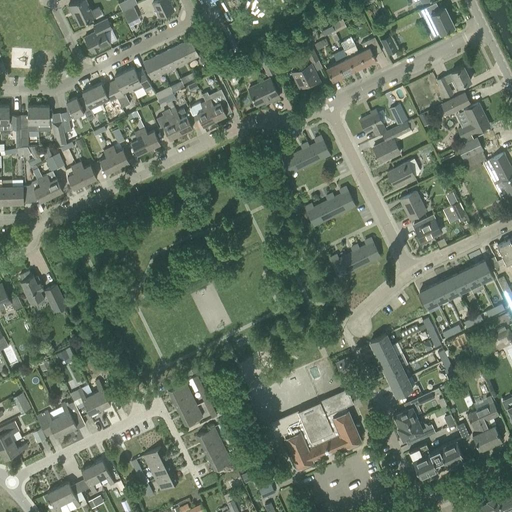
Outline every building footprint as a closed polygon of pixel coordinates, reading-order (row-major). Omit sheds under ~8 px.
[(76,16),(80,24),(102,13),(99,6),(91,9),(86,0),(78,0),(68,5),(74,17),(76,16)] [(135,0),(124,0),(119,3),(122,10),(133,5),(137,3),(135,0)] [(156,0),(153,2),(160,17),(174,10),(168,0),(156,0)] [(431,14),(440,33),(455,26),(445,6),(439,9),(436,2),(421,9),(425,17),(431,14)] [(122,10),(128,22),(139,17),(133,5),(122,10)] [(85,37),(92,52),(110,43),(105,32),(112,29),(107,18),(93,24),(97,31),(85,37)] [(335,30),(335,31),(346,26),(342,18),(332,24),(335,30)] [(321,29),(325,35),(335,30),(332,24),(321,29)] [(390,35),(381,40),(387,53),(396,48),(390,35)] [(358,51),(365,64),(376,58),(374,55),(382,51),(375,36),(361,43),(364,49),(358,51)] [(179,44),(187,61),(199,55),(191,38),(179,44)] [(314,43),(317,49),(328,43),(326,38),(314,43)] [(309,39),(295,45),(299,52),(305,49),(311,62),(318,58),(309,39)] [(348,57),(354,69),(365,64),(358,51),(352,39),(342,45),(348,57)] [(167,50),(175,67),(187,61),(179,44),(167,50)] [(333,54),(337,62),(343,75),(354,69),(348,57),(342,45),(344,49),(333,54)] [(160,53),(155,56),(163,72),(175,67),(175,66),(167,50),(164,52),(160,53)] [(271,57),(273,63),(282,59),(279,53),(271,57)] [(143,62),(151,78),(163,72),(155,56),(143,62)] [(260,60),(267,75),(276,71),(269,56),(260,60)] [(311,62),(292,71),(295,78),(299,88),(307,84),(309,87),(321,81),(316,71),(311,62)] [(326,68),(332,80),(343,75),(337,62),(326,68)] [(134,66),(124,71),(132,86),(134,92),(144,87),(144,88),(151,85),(149,81),(143,69),(137,72),(134,66)] [(464,66),(437,79),(445,96),(454,92),(449,82),(453,80),(456,87),(458,86),(464,83),(471,80),(464,66)] [(117,81),(111,84),(117,98),(122,107),(130,103),(125,94),(124,94),(122,91),(127,89),(132,86),(124,71),(115,76),(117,81)] [(249,88),(256,103),(271,96),(272,100),(279,96),(270,78),(249,88)] [(188,85),(191,90),(199,87),(196,81),(188,85)] [(92,87),(99,102),(109,98),(110,101),(117,98),(111,84),(104,87),(102,82),(92,87)] [(84,112),(88,120),(95,116),(90,107),(99,102),(92,87),(82,91),(85,97),(78,100),(84,112)] [(207,91),(202,94),(215,119),(226,114),(221,101),(226,99),(222,92),(211,98),(207,91)] [(164,96),(163,96),(165,101),(167,103),(171,100),(176,98),(173,92),(170,93),(164,96)] [(441,104),(447,114),(470,103),(465,92),(441,104)] [(66,105),(69,119),(84,112),(78,100),(76,96),(67,101),(68,105),(66,105)] [(434,99),(417,108),(419,113),(437,105),(434,99)] [(203,109),(197,112),(198,115),(203,125),(215,119),(212,114),(205,100),(200,103),(203,109)] [(470,122),(458,129),(462,137),(475,131),(489,124),(478,102),(464,109),(470,122)] [(390,109),(397,124),(407,119),(404,112),(400,104),(390,109)] [(9,105),(0,105),(0,133),(12,133),(12,129),(17,129),(21,129),(21,125),(21,114),(11,114),(9,114),(9,105)] [(28,124),(21,125),(21,129),(21,137),(28,137),(28,130),(39,130),(39,122),(38,105),(28,105),(28,114),(28,124)] [(39,122),(39,130),(49,130),(49,122),(51,122),(55,122),(53,114),(52,108),(49,109),(49,105),(38,105),(39,122)] [(174,106),(169,109),(181,132),(193,127),(188,117),(186,114),(184,108),(177,111),(174,106)] [(163,125),(169,138),(181,132),(169,108),(162,111),(163,114),(157,117),(161,126),(163,125)] [(136,109),(131,112),(133,116),(135,120),(139,118),(140,118),(138,114),(136,109)] [(373,128),(376,134),(385,129),(382,123),(376,109),(370,111),(371,114),(360,119),(366,131),(373,128)] [(419,115),(424,126),(429,123),(424,113),(419,115)] [(385,140),(373,146),(381,161),(390,157),(401,151),(396,140),(413,132),(411,129),(407,121),(407,122),(407,121),(395,127),(382,133),(385,140)] [(56,124),(52,125),(54,136),(64,134),(64,132),(62,124),(62,123),(56,124)] [(62,124),(64,132),(71,130),(69,123),(62,124)] [(112,130),(117,142),(124,139),(118,127),(112,130)] [(143,127),(140,129),(149,148),(161,142),(156,133),(154,129),(148,133),(145,127),(143,127)] [(131,141),(137,154),(149,148),(140,129),(134,131),(137,138),(131,141)] [(309,145),(316,160),(330,153),(321,135),(314,138),(316,142),(309,145)] [(477,136),(457,147),(464,161),(468,170),(472,168),(484,162),(487,160),(482,150),(483,149),(477,136)] [(81,137),(75,140),(80,149),(86,146),(81,137)] [(295,152),(303,166),(316,160),(309,145),(307,142),(301,145),(302,148),(295,152)] [(108,147),(118,166),(129,161),(123,148),(122,149),(119,143),(114,145),(113,145),(108,147)] [(17,152),(18,154),(25,153),(25,146),(23,146),(21,146),(17,147),(4,150),(5,154),(17,152)] [(34,159),(36,163),(41,161),(34,146),(27,146),(30,152),(34,159)] [(100,159),(106,172),(118,166),(108,147),(103,150),(106,156),(100,159)] [(49,148),(41,149),(45,157),(51,155),(49,148)] [(52,155),(58,167),(64,164),(58,152),(52,155)] [(280,155),(289,173),(303,166),(295,152),(288,155),(286,152),(280,155)] [(487,160),(484,162),(487,169),(495,183),(502,180),(509,194),(509,193),(511,195),(511,194),(511,167),(508,160),(504,152),(498,155),(490,159),(487,160)] [(45,159),(50,170),(58,167),(52,155),(45,159)] [(387,171),(395,186),(418,174),(419,169),(414,157),(387,171)] [(76,163),(85,182),(97,176),(91,164),(84,167),(81,161),(76,163)] [(67,175),(74,188),(85,182),(76,163),(71,166),(74,172),(67,175)] [(438,174),(437,175),(438,178),(442,180),(445,179),(446,177),(446,176),(446,174),(441,171),(439,172),(438,174)] [(47,174),(42,176),(52,195),(63,189),(59,181),(57,177),(56,177),(53,172),(48,175),(47,174)] [(31,183),(40,201),(52,195),(42,176),(32,181),(31,183)] [(12,185),(2,185),(2,203),(13,203),(12,185)] [(23,185),(12,185),(13,203),(24,202),(23,185)] [(334,197),(341,211),(355,204),(346,186),(339,190),(341,193),(334,197)] [(401,198),(410,217),(425,210),(416,190),(401,198)] [(321,203),(328,218),(341,211),(334,197),(332,193),(326,196),(328,200),(321,203)] [(458,201),(451,204),(458,217),(465,214),(458,201)] [(305,207),(314,224),(328,218),(321,203),(313,207),(312,203),(305,207)] [(300,212),(304,218),(309,216),(306,209),(300,212)] [(431,214),(414,222),(417,227),(415,228),(422,241),(441,231),(437,224),(434,218),(434,219),(431,214)] [(359,248),(366,262),(380,255),(371,237),(364,241),(366,244),(360,248),(359,248)] [(511,237),(497,245),(506,263),(510,261),(511,259),(511,237)] [(346,255),(353,269),(366,262),(359,248),(360,248),(358,244),(351,247),(353,251),(346,255)] [(330,258),(339,276),(353,269),(346,255),(339,258),(337,254),(330,258)] [(494,256),(490,258),(495,268),(499,266),(494,256)] [(485,260),(474,265),(481,281),(493,276),(492,275),(489,269),(485,260)] [(471,287),(473,292),(484,287),(483,285),(481,281),(474,265),(463,270),(471,287)] [(29,270),(20,274),(22,279),(21,280),(25,289),(23,290),(29,303),(30,302),(31,304),(32,304),(44,298),(43,296),(43,295),(40,289),(43,287),(42,284),(38,275),(35,277),(33,274),(32,275),(29,270)] [(452,275),(460,292),(471,287),(463,270),(452,275)] [(497,277),(502,290),(509,286),(504,274),(497,277)] [(449,296),(451,301),(462,296),(460,292),(452,275),(441,281),(449,296)] [(430,286),(438,301),(449,296),(441,281),(430,286)] [(50,303),(54,312),(67,305),(57,283),(51,286),(44,290),(50,303)] [(0,306),(11,302),(3,286),(0,287),(0,306)] [(430,286),(419,291),(427,307),(435,303),(436,306),(439,305),(438,301),(430,286)] [(494,307),(496,312),(504,309),(502,303),(494,307)] [(486,310),(488,316),(496,312),(494,307),(486,310)] [(472,317),(475,323),(483,319),(480,313),(472,317)] [(422,319),(426,327),(432,324),(428,316),(422,319)] [(464,321),(467,327),(475,323),(472,317),(464,321)] [(426,327),(431,338),(437,335),(432,324),(426,327)] [(450,328),(453,333),(461,330),(459,324),(450,328)] [(504,326),(497,329),(499,333),(501,332),(504,340),(511,336),(508,328),(506,329),(504,326)] [(442,331),(445,337),(453,333),(450,328),(442,331)] [(386,333),(370,340),(376,351),(391,344),(386,333)] [(431,338),(435,346),(441,343),(437,335),(431,338)] [(88,339),(80,342),(83,349),(91,345),(92,344),(89,338),(88,339)] [(376,351),(381,362),(402,352),(397,341),(391,344),(376,351)] [(438,351),(442,360),(447,357),(443,349),(438,351)] [(381,362),(386,373),(402,365),(401,365),(407,362),(402,352),(381,362)] [(336,362),(341,372),(353,366),(349,356),(336,362)] [(444,368),(451,381),(458,378),(447,357),(442,360),(446,368),(444,368)] [(39,363),(43,370),(52,366),(48,359),(39,363)] [(386,373),(391,384),(407,376),(402,365),(386,373)] [(2,369),(0,372),(3,376),(6,376),(9,372),(8,369),(5,368),(2,369)] [(192,377),(198,389),(203,387),(197,375),(192,377)] [(391,384),(397,395),(412,387),(407,376),(391,384)] [(93,393),(100,408),(111,403),(99,379),(95,381),(99,390),(93,393)] [(168,390),(174,401),(191,393),(185,381),(168,390)] [(78,389),(89,413),(100,408),(93,393),(90,389),(84,392),(82,387),(78,389)] [(198,389),(203,401),(209,398),(203,387),(198,389)] [(283,432),(298,466),(361,438),(346,405),(353,402),(347,387),(337,392),(271,422),(276,435),(283,432)] [(417,396),(420,403),(434,397),(431,390),(417,396)] [(13,396),(21,412),(31,407),(23,391),(13,396)] [(174,401),(179,413),(197,404),(191,393),(174,401)] [(252,393),(248,395),(254,410),(259,408),(252,393)] [(511,395),(502,400),(506,409),(507,408),(511,416),(509,418),(511,423),(511,422),(511,395)] [(443,396),(437,399),(441,407),(447,405),(443,396)] [(209,398),(203,401),(209,413),(215,410),(209,398)] [(56,410),(66,430),(77,425),(73,418),(80,414),(74,400),(66,404),(65,401),(61,403),(63,407),(56,410)] [(476,409),(492,444),(502,439),(495,424),(491,425),(488,418),(499,413),(493,401),(476,409)] [(179,413),(185,425),(203,416),(197,404),(179,413)] [(395,419),(398,427),(418,418),(415,411),(420,409),(418,404),(393,415),(395,415),(396,418),(395,419)] [(472,434),(479,450),(492,444),(476,409),(467,414),(472,426),(474,425),(478,432),(472,434)] [(54,431),(56,435),(66,430),(56,410),(49,414),(48,410),(36,415),(46,435),(54,431)] [(443,415),(447,426),(455,422),(450,412),(443,415)] [(416,432),(419,439),(435,432),(431,423),(428,424),(427,423),(425,422),(424,422),(422,422),(420,422),(418,418),(398,427),(399,428),(398,428),(398,431),(400,434),(402,437),(403,436),(403,438),(416,432)] [(15,420),(0,426),(0,447),(14,440),(11,433),(20,429),(15,420)] [(221,422),(227,434),(232,432),(226,420),(221,422)] [(462,437),(463,440),(470,437),(464,423),(462,422),(456,425),(462,437)] [(197,435),(203,446),(220,438),(214,426),(197,435)] [(33,432),(38,442),(46,438),(41,428),(33,432)] [(227,434),(233,446),(238,443),(232,432),(227,434)] [(408,451),(420,476),(438,468),(439,467),(438,466),(444,463),(445,464),(446,464),(464,456),(461,450),(467,448),(463,440),(462,437),(439,447),(430,451),(426,443),(408,451)] [(203,446),(208,458),(226,449),(220,438),(203,446)] [(0,447),(0,449),(4,458),(28,446),(26,443),(18,447),(14,440),(0,447)] [(233,446),(238,457),(244,455),(238,443),(233,446)] [(143,454),(149,466),(167,458),(161,446),(143,454)] [(273,446),(269,448),(279,472),(284,470),(273,446)] [(226,449),(208,458),(214,470),(231,461),(229,455),(226,449)] [(131,460),(137,472),(142,470),(136,458),(131,460)] [(149,466),(155,478),(172,469),(167,458),(149,466)] [(106,476),(110,485),(114,483),(103,459),(92,464),(99,479),(106,476)] [(82,469),(93,493),(97,491),(93,482),(99,479),(92,464),(82,469)] [(155,478),(161,489),(178,481),(172,469),(155,478)] [(137,472),(143,484),(148,481),(142,470),(137,472)] [(250,470),(241,474),(245,482),(254,478),(250,470)] [(143,484),(148,495),(155,492),(152,486),(156,484),(153,478),(148,481),(143,484)] [(116,481),(120,489),(125,487),(121,479),(116,481)] [(259,489),(263,497),(275,492),(269,479),(262,483),(264,487),(259,489)] [(75,503),(76,507),(80,505),(78,500),(84,497),(81,491),(75,494),(69,481),(58,486),(68,507),(75,503)] [(47,492),(57,511),(62,511),(61,510),(68,507),(58,486),(47,492)] [(478,503),(481,511),(498,511),(503,510),(502,509),(511,505),(511,490),(497,497),(495,494),(486,498),(487,499),(478,503)] [(100,494),(88,500),(91,507),(104,501),(100,494)] [(180,499),(176,501),(179,505),(181,511),(190,507),(188,503),(191,502),(189,497),(181,501),(180,499)] [(227,501),(231,511),(238,511),(239,511),(233,499),(227,501)] [(190,507),(192,511),(195,511),(204,508),(202,502),(190,507)] [(266,511),(275,511),(271,502),(265,504),(268,511),(266,511)]
